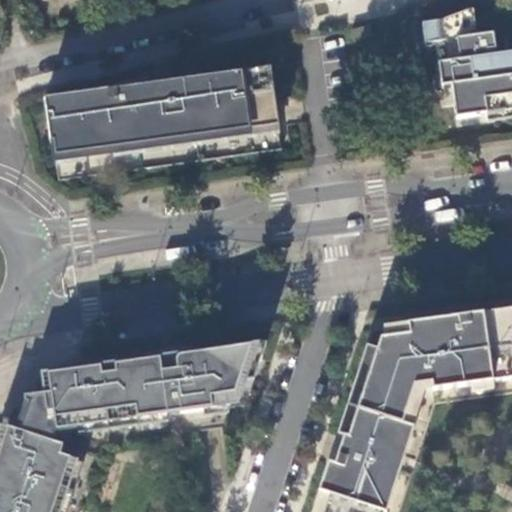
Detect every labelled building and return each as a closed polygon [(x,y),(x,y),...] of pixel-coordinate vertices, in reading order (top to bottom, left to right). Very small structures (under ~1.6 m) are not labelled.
[(442,22),(422,26),(425,47),(435,45),(445,44),(448,65),(438,66),(441,89),(451,88),(456,121),(511,113),(511,55),(496,58),(493,36),(476,39),(472,12),(442,22)] [(368,28),(351,32),(353,42),(371,38),(368,28)] [(435,45),(438,66),(448,65),(445,44),(435,45)] [(55,160),(278,129),(270,71),(44,102),(50,146),(53,145),(55,160)] [(404,427),(416,387),(431,386),(431,393),(511,381),(511,311),(408,326),(409,337),(381,341),(367,383),(357,379),(347,408),(357,412),(348,440),(344,438),(335,467),(329,465),(319,494),(329,498),(324,511),(387,511),(414,430),(404,427)] [(253,384),(266,346),(259,347),(181,358),(177,360),(175,365),(176,374),(181,373),(182,383),(192,382),(193,390),(171,393),(170,391),(169,391),(170,394),(177,393),(180,416),(207,413),(230,409),(238,386),(253,384)] [(55,433),(167,418),(159,361),(48,376),(50,397),(43,398),(45,414),(40,417),(39,422),(42,427),(45,429),(49,429),(54,426),(55,433)] [(61,511),(77,465),(59,459),(62,449),(15,434),(18,427),(3,422),(0,430),(0,511),(61,511)]
